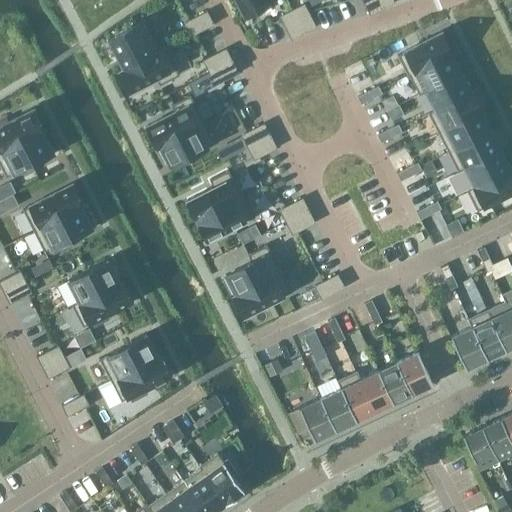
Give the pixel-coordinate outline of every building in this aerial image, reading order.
[(267,0),(236,0),(244,15),(269,3),(267,0)] [(383,9),(378,0),(363,0),(371,15),(383,9)] [(378,0),(383,9),(394,3),(392,0),(378,0)] [(304,33),(316,28),(304,5),(293,11),(304,33)] [(183,20),(191,35),(214,23),(206,8),(183,20)] [(304,33),(293,11),(281,17),(293,39),(304,33)] [(161,50),(161,49),(146,20),(109,39),(124,68),(124,69),(161,50)] [(442,33),(429,39),(428,39),(427,39),(427,40),(424,42),(424,41),(422,42),(423,42),(417,45),(416,45),(416,46),(412,48),(412,47),(410,48),(411,48),(398,55),(408,75),(452,53),(451,50),(450,49),(448,45),(448,44),(447,44),(446,42),(447,42),(446,41),(444,37),(444,36),(443,36),(442,33)] [(124,69),(124,68),(119,71),(130,92),(156,78),(160,85),(180,75),(166,47),(161,49),(161,50),(124,69)] [(233,61),(227,49),(205,61),(210,72),(233,61)] [(426,90),(461,72),(457,65),(458,65),(457,64),(455,61),(455,60),(455,59),(454,59),(452,54),(452,53),(408,75),(409,76),(410,76),(419,95),(426,91),(426,90)] [(239,72),(233,61),(210,72),(216,84),(239,72)] [(426,90),(426,91),(435,109),(436,110),(472,91),(471,90),(470,91),(468,85),(467,84),(465,81),(466,81),(465,80),(461,72),(426,90)] [(372,99),(383,93),(379,86),(368,91),(372,99)] [(372,99),(368,91),(358,97),(362,104),(372,99)] [(439,132),(482,111),(480,108),(480,106),(479,107),(478,103),(477,102),(476,100),(476,98),(475,99),(474,95),(473,94),(472,91),(436,110),(435,109),(428,112),(439,132)] [(147,126),(158,146),(205,122),(191,95),(172,105),(175,112),(147,126)] [(0,153),(43,132),(42,131),(44,130),(34,109),(9,122),(7,118),(0,121),(0,153)] [(439,132),(448,152),(491,130),(487,123),(487,122),(487,121),(486,122),(485,118),(484,117),(481,112),(482,111),(439,132)] [(158,147),(160,146),(170,166),(215,142),(205,122),(158,146),(158,147)] [(271,135),(265,124),(243,135),(249,147),(271,135)] [(388,130),(392,137),(402,132),(398,124),(388,130)] [(381,143),(392,137),(388,130),(377,135),(381,143)] [(491,130),(448,152),(459,172),(466,168),(465,167),(500,149),(497,143),(498,143),(497,142),(495,139),(495,137),(494,138),(491,130)] [(43,132),(0,153),(0,163),(7,177),(54,153),(43,132)] [(243,135),(230,143),(236,154),(249,147),(243,135)] [(255,158),(277,147),(271,135),(249,147),(255,158)] [(465,167),(466,168),(475,186),(475,187),(511,168),(511,167),(510,168),(506,161),(507,161),(506,160),(504,157),(505,157),(504,155),(504,156),(500,149),(465,167)] [(422,170),(418,163),(408,168),(412,175),(422,170)] [(412,175),(408,168),(397,173),(401,181),(412,175)] [(511,170),(511,168),(475,187),(475,186),(467,190),(478,211),(490,204),(491,205),(492,204),(496,202),(497,202),(497,201),(511,193),(511,170)] [(187,200),(197,220),(243,197),(229,170),(210,180),(213,187),(187,200)] [(10,182),(0,186),(0,199),(15,192),(10,182)] [(82,204),(72,184),(23,209),(34,230),(81,206),(81,205),(82,204)] [(243,197),(197,220),(208,240),(253,217),(243,197)] [(281,210),(287,222),(309,210),(304,199),(281,210)] [(438,201),(427,206),(431,214),(442,209),(438,201)] [(69,240),(92,228),(81,206),(34,230),(45,252),(54,247),(56,252),(71,244),(69,240)] [(421,219),(431,214),(427,206),(417,212),(421,219)] [(293,233),(315,222),(309,210),(287,222),(293,233)] [(236,295),(281,272),(267,245),(248,254),(252,261),(226,275),(235,292),(236,294),(236,295)] [(477,250),(482,261),(490,258),(485,247),(477,250)] [(482,261),(487,272),(495,269),(490,258),(482,261)] [(80,302),(119,281),(108,260),(69,280),(79,301),(80,302)] [(453,275),(448,264),(440,268),(445,279),(453,275)] [(0,280),(0,284),(4,293),(27,281),(21,270),(0,280)] [(292,292),(281,272),(236,295),(236,294),(234,295),(245,316),(292,292)] [(338,275),(316,286),(322,298),(344,286),(338,275)] [(445,279),(451,289),(458,286),(453,275),(445,279)] [(32,293),(27,281),(4,293),(10,304),(32,293)] [(107,314),(132,302),(122,281),(120,282),(119,281),(80,302),(79,301),(72,304),(84,327),(92,322),(94,327),(110,319),(107,314)] [(370,314),(377,311),(372,300),(365,303),(370,314)] [(511,314),(509,309),(492,317),(491,318),(506,350),(511,346),(511,314)] [(492,317),(488,310),(468,319),(472,327),(472,326),(488,358),(506,350),(491,318),(492,317)] [(370,314),(375,325),(382,322),(377,311),(370,314)] [(328,321),(333,332),(340,328),(335,317),(328,321)] [(466,369),(488,358),(472,326),(472,327),(451,336),(466,369)] [(333,332),(338,343),(345,339),(340,328),(333,332)] [(317,361),(327,356),(315,331),(305,336),(317,361)] [(100,358),(111,380),(158,356),(147,334),(100,358)] [(289,339),(294,350),(301,346),(296,336),(289,339)] [(65,356),(59,345),(37,356),(42,368),(65,356)] [(294,350),(299,361),(306,357),(301,346),(294,350)] [(397,362),(412,394),(434,384),(418,352),(397,362)] [(48,379),(71,367),(65,356),(42,368),(48,379)] [(158,356),(111,380),(122,401),(130,397),(132,401),(148,393),(146,389),(171,376),(160,356),(158,357),(158,356)] [(277,359),(265,365),(271,376),(283,371),(277,359)] [(397,362),(379,370),(394,403),(412,394),(397,362)] [(361,379),(360,379),(375,411),(394,403),(379,370),(361,379)] [(357,420),(375,411),(360,379),(361,379),(358,371),(337,381),(341,388),(342,388),(357,420)] [(321,397),(336,430),(357,420),(342,388),(341,388),(321,397)] [(62,405),(67,417),(90,405),(84,394),(62,405)] [(215,396),(208,401),(214,411),(222,405),(215,396)] [(289,412),(299,433),(309,428),(315,440),(336,430),(321,397),(289,412)] [(511,412),(501,418),(511,441),(511,412)] [(511,441),(501,418),(482,426),(499,461),(511,454),(511,441)] [(172,433),(179,428),(174,420),(167,424),(172,433)] [(482,426),(463,436),(479,470),(499,461),(482,426)] [(172,433),(178,441),(185,436),(179,428),(172,433)] [(131,448),(136,456),(143,452),(138,444),(131,448)] [(136,456),(142,465),(149,460),(143,452),(136,456)] [(201,468),(226,503),(244,490),(235,478),(239,475),(228,458),(224,461),(218,453),(199,466),(201,468)] [(96,471),(101,480),(108,475),(103,467),(96,471)] [(213,511),(226,503),(201,468),(184,481),(206,511),(213,511)] [(127,474),(117,481),(122,488),(132,482),(127,474)] [(101,480),(107,488),(114,483),(108,475),(101,480)] [(206,511),(184,481),(166,493),(179,511),(206,511)] [(60,495),(65,503),(72,499),(66,491),(60,495)] [(179,511),(166,493),(148,506),(152,511),(153,511),(179,511)] [(65,503),(71,511),(77,507),(72,499),(65,503)]
